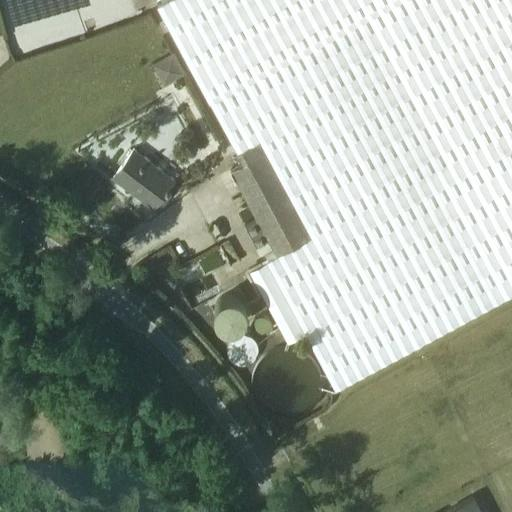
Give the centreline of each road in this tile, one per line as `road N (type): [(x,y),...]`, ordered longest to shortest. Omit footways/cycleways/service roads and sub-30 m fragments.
road 1 (unclassified): [(277,511),(179,364),(101,289),(0,216)]
road 2 (unknown): [(78,272),(224,189)]
